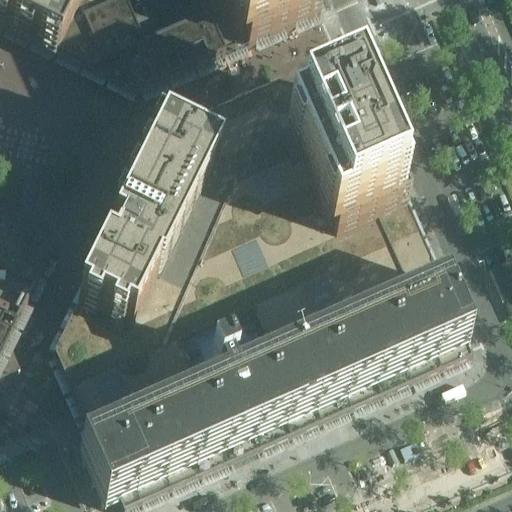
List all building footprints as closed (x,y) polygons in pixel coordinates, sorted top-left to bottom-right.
[(0,0),(0,34),(139,103),(223,65),(247,55),(319,23),(320,22),(309,0),(0,0)] [(238,398),(445,306),(405,217),(360,115),(277,93),(160,145),(75,317),(53,362),(93,454),(96,461),(222,405),(208,373),(224,365),(238,398)] [(0,365),(10,346),(33,300),(52,260),(0,234),(0,365)] [(511,265),(492,275),(511,320),(511,265)] [(117,511),(119,511),(142,511),(472,366),(445,306),(238,398),(224,365),(208,373),(222,405),(96,461),(93,454),(78,461),(100,511),(117,511)]
